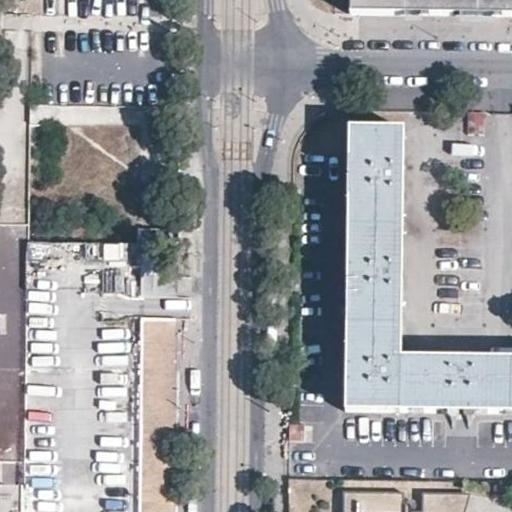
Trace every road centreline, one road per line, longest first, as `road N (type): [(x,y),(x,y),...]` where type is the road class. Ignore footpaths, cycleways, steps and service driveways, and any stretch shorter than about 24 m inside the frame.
road 1 (residential): [(256,511),(260,179),(281,67)]
road 2 (residential): [(206,69),(207,511)]
road 3 (unknown): [(257,448),(331,448),(334,142)]
road 4 (unknown): [(212,318),(138,311),(81,328),(74,511)]
road 5 (residential): [(281,67),(511,67)]
road 6 (unknown): [(492,67),(498,296)]
road 7 (unknown): [(331,448),(511,460)]
